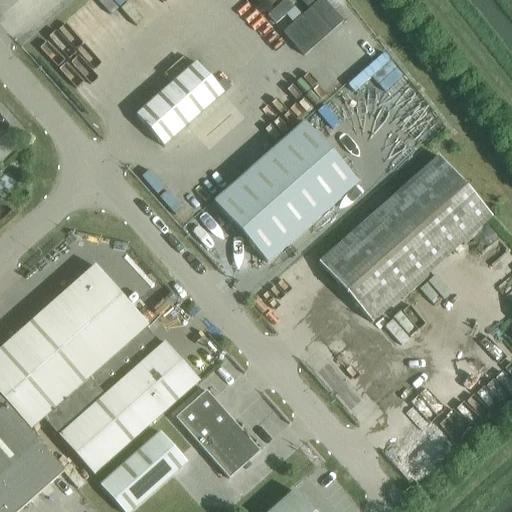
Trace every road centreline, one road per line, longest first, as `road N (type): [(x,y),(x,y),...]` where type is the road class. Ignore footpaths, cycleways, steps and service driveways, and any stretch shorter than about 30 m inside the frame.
road 1 (unclassified): [(379,494),(83,171)]
road 2 (unclassified): [(83,171),(0,75)]
